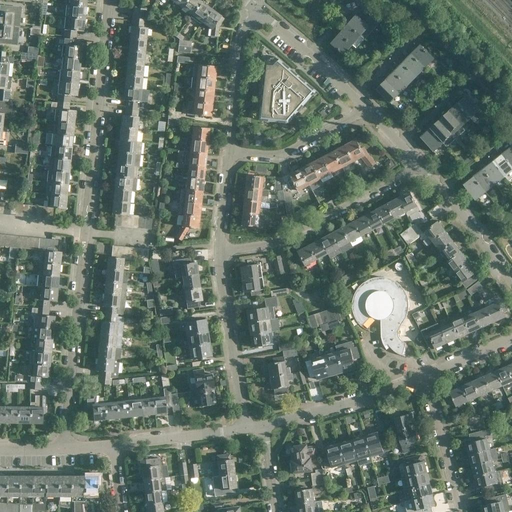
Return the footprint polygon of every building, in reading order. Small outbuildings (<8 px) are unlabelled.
[(182,8),(187,0),(172,0),(172,1),(182,8)] [(192,15),(201,2),(198,0),(187,0),(182,8),(192,15)] [(200,24),(202,23),(211,9),(201,2),(192,15),(192,16),(191,17),(200,24)] [(19,19),(20,7),(6,6),(6,5),(0,4),(0,25),(12,26),(13,19),(19,19)] [(84,19),(85,7),(86,7),(69,5),(66,5),(65,17),(84,19)] [(365,16),(370,10),(367,7),(362,13),(365,16)] [(202,23),(212,30),(211,37),(217,37),(219,26),(221,23),(218,21),(221,16),(211,9),(202,23)] [(369,19),(374,13),(370,10),(365,16),(369,19)] [(357,16),(348,26),(360,36),(365,40),(382,19),(374,13),(369,19),(365,16),(362,13),(358,17),(357,16)] [(65,17),(64,29),(63,36),(76,38),(76,31),(83,32),(84,19),(68,18),(65,17)] [(149,28),(150,19),(145,18),(145,22),(132,20),(132,26),(131,26),(130,38),(146,40),(147,28),(149,28)] [(12,26),(0,25),(0,38),(3,39),(2,45),(15,46),(15,40),(11,39),(12,26)] [(352,46),(360,36),(348,26),(340,35),(352,46)] [(344,55),(352,46),(340,35),(332,44),(344,55)] [(80,59),(82,47),(80,47),(81,41),(57,38),(56,45),(62,46),(61,57),(80,59)] [(129,51),(145,52),(146,40),(130,38),(129,51)] [(412,54),(425,68),(434,59),(420,45),(412,54)] [(127,63),(144,65),(145,52),(129,51),(127,63)] [(416,77),(425,68),(412,54),(403,63),(416,77)] [(0,75),(11,77),(12,64),(13,64),(14,57),(1,56),(0,63),(0,62),(0,75)] [(60,70),(79,71),(80,59),(61,57),(62,58),(61,70),(60,69),(60,70)] [(277,57),(266,61),(260,120),(289,123),(316,91),(298,75),(297,76),(292,72),(293,71),(277,57)] [(126,75),(142,77),(144,65),(127,63),(126,75)] [(408,85),(416,77),(403,63),(394,72),(408,85)] [(214,79),(215,67),(192,64),(191,77),(197,77),(214,79)] [(78,84),(79,71),(60,70),(58,81),(62,81),(62,82),(58,82),(61,82),(78,84)] [(386,81),(399,94),(408,85),(394,72),(386,81)] [(0,95),(10,96),(10,90),(11,77),(0,75),(0,95)] [(125,87),(141,89),(142,77),(126,75),(125,87)] [(213,91),(214,79),(197,77),(196,85),(191,84),(190,89),(196,90),(198,90),(213,91)] [(391,103),(399,94),(386,81),(377,90),(391,103)] [(76,96),(78,84),(61,82),(58,82),(57,94),(57,100),(70,102),(70,95),(76,96)] [(140,102),(141,89),(125,87),(123,100),(127,100),(126,107),(126,110),(138,111),(139,102),(140,102)] [(196,90),(195,102),(212,104),(213,91),(198,90),(196,90)] [(458,104),(471,118),(480,110),(467,95),(458,104)] [(11,115),(13,102),(0,101),(0,126),(2,127),(3,119),(7,119),(7,114),(11,115)] [(195,102),(194,102),(188,101),(187,114),(195,115),(210,116),(212,104),(195,102)] [(69,104),(56,103),(51,102),(51,109),(55,109),(54,121),(74,123),(75,111),(69,110),(69,104)] [(462,127),(471,118),(458,104),(449,112),(462,127)] [(138,111),(126,110),(125,116),(122,115),(121,128),(137,129),(142,130),(142,124),(137,123),(138,117),(137,117),(138,111)] [(168,118),(180,120),(181,113),(169,111),(168,118)] [(455,138),(464,129),(462,127),(449,112),(440,121),(455,138)] [(57,134),(73,135),(74,123),(54,121),(53,133),(57,134)] [(446,146),(455,138),(440,121),(430,129),(443,143),(446,146)] [(191,140),(208,141),(209,129),(193,127),(191,140)] [(120,140),(136,141),(137,129),(121,128),(120,140)] [(434,152),(443,143),(430,129),(421,137),(434,152)] [(55,146),(72,148),(73,135),(57,134),(55,146)] [(140,155),(142,143),(142,142),(136,141),(120,140),(119,152),(140,155)] [(190,152),(206,154),(208,141),(191,140),(190,152)] [(349,154),(353,161),(361,157),(370,168),(375,163),(367,154),(367,153),(365,154),(362,147),(361,148),(356,140),(345,146),(349,154)] [(15,153),(27,154),(28,145),(15,144),(15,153)] [(54,158),(70,160),(72,148),(55,146),(54,158)] [(342,167),(353,161),(349,154),(345,146),(334,152),(342,167)] [(511,146),(502,154),(511,165),(511,146)] [(133,166),(139,167),(140,155),(119,152),(117,165),(133,166)] [(189,165),(205,167),(206,154),(190,152),(189,165)] [(331,173),(342,167),(334,152),(323,158),(324,160),(331,173)] [(511,165),(502,154),(495,159),(493,162),(504,176),(511,170),(511,165)] [(53,171),(69,172),(70,160),(54,158),(53,171)] [(320,179),(331,173),(324,160),(323,158),(312,164),(320,179)] [(493,162),(483,169),(495,184),(504,176),(493,162)] [(309,185),(320,179),(312,164),(301,170),(309,185)] [(132,178),(133,166),(117,165),(116,177),(132,178)] [(187,177),(203,179),(205,167),(189,165),(187,177)] [(495,184),(483,169),(473,177),(485,192),(495,184)] [(298,191),(309,185),(301,170),(290,175),(289,175),(282,178),(284,190),(287,189),(288,192),(291,191),(292,192),(298,191)] [(68,185),(69,172),(53,171),(52,183),(68,185)] [(247,188),(263,190),(264,177),(248,175),(247,188)] [(132,178),(135,179),(132,178),(116,177),(115,189),(131,191),(136,191),(136,186),(131,186),(132,178)] [(186,189),(202,191),(203,179),(187,177),(186,189)] [(284,191),(284,190),(282,178),(282,177),(281,178),(276,178),(275,178),(274,191),(277,191),(278,191),(284,191)] [(485,192),(473,177),(463,185),(475,200),(485,192)] [(50,195),(67,197),(68,185),(52,183),(50,195)] [(245,201),(261,202),(263,190),(247,188),(245,201)] [(115,189),(113,201),(129,203),(131,191),(115,189)] [(184,202),(201,204),(202,191),(186,189),(184,202)] [(285,197),(292,196),(292,192),(291,191),(288,192),(287,189),(284,190),(284,191),(285,197)] [(399,198),(406,212),(418,206),(410,192),(399,198)] [(65,209),(67,197),(50,195),(49,208),(55,208),(65,209)] [(286,205),(293,204),(292,196),(285,197),(285,202),(286,205)] [(388,204),(395,218),(406,212),(399,198),(388,204)] [(129,203),(113,201),(112,214),(116,214),(122,215),(128,215),(129,203)] [(263,203),(261,202),(245,201),(244,213),(260,215),(261,208),(262,208),(270,209),(282,206),(282,205),(270,203),(263,202),(263,203)] [(183,214),(199,216),(201,204),(184,202),(183,214)] [(384,224),(395,218),(388,204),(376,210),(384,224)] [(373,230),(384,224),(376,210),(365,216),(373,230)] [(259,227),(260,215),(244,213),(243,226),(259,227)] [(198,229),(199,216),(183,214),(182,227),(175,237),(181,241),(190,228),(198,229)] [(373,230),(365,216),(354,222),(362,236),(373,230)] [(353,246),(360,243),(364,240),(362,236),(354,222),(343,228),(353,246)] [(433,242),(446,232),(438,222),(425,231),(425,232),(422,234),(418,229),(408,237),(412,241),(420,236),(424,241),(423,242),(427,247),(433,242)] [(408,237),(418,229),(415,224),(404,232),(408,237)] [(343,228),(332,234),(339,248),(342,252),(353,246),(343,228)] [(412,241),(408,237),(404,232),(400,235),(408,245),(412,241)] [(446,232),(433,242),(441,252),(453,242),(446,232)] [(321,240),(328,254),(339,248),(332,234),(321,240)] [(317,260),(328,254),(321,240),(310,246),(317,260)] [(448,262),(461,252),(453,242),(441,252),(440,254),(443,257),(444,257),(448,262)] [(317,260),(310,246),(298,252),(306,266),(317,260)] [(142,249),(140,261),(147,262),(149,249),(142,249)] [(45,251),(44,263),(60,265),(61,252),(51,251),(45,251)] [(456,272),(469,262),(461,252),(448,262),(449,263),(448,264),(450,267),(452,267),(446,272),(449,277),(456,272)] [(117,258),(111,257),(108,257),(107,269),(123,271),(124,259),(124,258),(122,258),(117,258)] [(282,257),(274,258),(278,276),(286,274),(282,257)] [(163,265),(162,258),(150,260),(151,267),(163,265)] [(182,278),(198,275),(196,262),(180,265),(182,278)] [(476,272),(469,262),(456,272),(464,282),(461,284),(465,289),(476,280),(472,275),(476,272)] [(59,277),(60,265),(44,263),(40,263),(38,275),(59,277)] [(402,264),(402,263),(401,263),(400,263),(399,263),(398,263),(397,264),(396,264),(396,265),(395,266),(395,267),(395,268),(396,268),(396,269),(396,270),(397,270),(398,270),(399,271),(400,271),(401,271),(401,270),(402,270),(402,269),(403,269),(403,268),(403,267),(403,266),(403,265),(402,264)] [(243,280),(263,277),(261,264),(241,268),(243,280)] [(107,269),(106,282),(122,283),(123,271),(107,269)] [(59,277),(38,275),(37,287),(41,288),(58,289),(59,277)] [(184,290),(200,287),(198,275),(182,278),(184,290)] [(263,277),(243,280),(245,293),(261,290),(265,290),(263,277)] [(355,294),(354,296),(354,297),(353,300),(353,301),(352,303),(352,305),(352,307),(352,309),(353,310),(353,312),(354,315),(354,316),(355,318),(356,319),(357,321),(357,322),(359,324),(360,326),(362,327),(373,315),(376,317),(381,318),(381,335),(381,336),(381,337),(381,338),(382,340),(383,342),(383,344),(384,346),(385,347),(386,349),(390,347),(391,349),(392,350),(394,352),(395,352),(396,353),(398,354),(400,355),(402,356),(405,356),(403,355),(406,343),(405,343),(404,342),(403,342),(402,342),(402,341),(401,340),(400,339),(400,338),(399,338),(399,337),(399,336),(398,335),(398,333),(399,331),(399,329),(400,328),(400,327),(401,327),(405,320),(406,318),(406,317),(407,316),(407,314),(408,313),(408,311),(408,309),(409,308),(409,306),(409,305),(409,303),(408,301),(408,300),(408,298),(407,296),(406,294),(405,291),(403,289),(402,288),(401,286),(399,285),(398,284),(397,283),(395,282),(394,281),(392,280),(390,279),(387,278),(385,278),(383,278),(381,278),(379,278),(376,278),(374,278),(372,279),(369,280),(367,281),(366,282),(364,283),(363,284),(361,285),(360,287),(359,288),(357,289),(356,291),(356,292),(355,294)] [(126,284),(122,283),(106,282),(104,294),(125,296),(126,284)] [(481,287),(478,283),(467,291),(470,295),(481,287)] [(321,295),(333,289),(330,284),(319,290),(321,295)] [(41,288),(37,287),(36,300),(37,300),(36,307),(49,308),(49,301),(56,302),(58,289),(41,288)] [(200,287),(184,290),(186,303),(202,300),(200,287)] [(288,289),(271,292),(272,298),(277,298),(289,296),(288,289)] [(124,308),(125,296),(104,294),(103,306),(106,307),(106,312),(122,314),(123,308),(124,308)] [(248,311),(250,323),(275,319),(273,307),(278,306),(277,298),(272,298),(265,299),(267,308),(248,311)] [(419,303),(422,309),(427,306),(424,300),(419,303)] [(487,308),(493,323),(505,318),(498,303),(487,308)] [(338,307),(342,320),(348,319),(344,306),(338,307)] [(336,322),(342,320),(338,307),(332,309),(336,322)] [(53,328),(55,316),(48,315),(48,309),(32,308),(31,314),(34,317),(34,322),(34,326),(37,327),(53,328)] [(173,314),(172,308),(160,310),(161,316),(173,314)] [(482,328),(493,323),(487,308),(475,314),(482,328)] [(330,324),(336,322),(332,309),(327,311),(330,324)] [(324,325),(330,324),(327,311),(321,313),(324,325)] [(318,327),(324,325),(321,313),(314,315),(318,327)] [(470,333),(482,328),(475,314),(464,319),(470,333)] [(100,333),(122,336),(124,323),(123,323),(123,317),(118,316),(105,315),(105,321),(102,321),(100,333)] [(312,329),(318,327),(314,315),(308,316),(312,329)] [(187,335),(207,331),(205,319),(185,322),(187,335)] [(252,335),(273,332),(277,331),(275,319),(250,323),(251,328),(252,335)] [(459,339),(470,333),(464,319),(452,324),(459,339)] [(447,344),(459,339),(452,324),(441,329),(447,344)] [(37,327),(37,328),(36,339),(52,341),(53,328),(37,327)] [(447,344),(441,329),(429,334),(436,349),(447,344)] [(189,347),(209,344),(207,331),(187,335),(189,347)] [(273,332),(252,335),(254,348),(275,344),(273,332)] [(99,346),(115,347),(121,348),(122,336),(100,333),(99,346)] [(35,352),(51,353),(52,341),(36,339),(35,352)] [(354,348),(352,341),(336,346),(338,353),(343,372),(356,368),(353,359),(359,357),(356,348),(354,348)] [(280,345),(281,351),(284,351),(292,350),(291,343),(280,345)] [(209,344),(189,347),(191,359),(211,356),(209,344)] [(121,348),(115,347),(99,346),(98,358),(114,359),(119,360),(120,360),(121,348)] [(298,349),(292,350),(284,351),(285,358),(299,355),(298,349)] [(50,366),(51,353),(35,352),(33,364),(50,366)] [(338,353),(325,357),(330,376),(343,372),(338,353)] [(286,368),(285,362),(285,357),(273,359),(274,363),(269,364),(271,377),(291,374),(290,368),(286,368)] [(330,376),(325,357),(306,362),(309,372),(315,370),(317,379),(330,376)] [(99,377),(111,378),(117,377),(119,360),(114,359),(98,358),(96,371),(100,371),(99,377)] [(48,378),(50,366),(33,364),(29,364),(28,376),(29,376),(21,376),(21,375),(17,374),(17,376),(15,376),(14,382),(28,382),(41,384),(41,377),(48,378)] [(177,364),(166,366),(167,372),(178,371),(177,364)] [(502,386),(511,381),(511,376),(507,366),(496,372),(502,386)] [(193,391),(214,388),(212,374),(205,376),(204,370),(193,371),(195,384),(189,385),(190,391),(193,391)] [(307,385),(305,378),(303,372),(297,374),(300,387),(307,385)] [(484,377),(491,391),(502,386),(496,372),(484,377)] [(288,393),(287,387),(289,387),(288,381),(293,380),(292,374),(291,374),(271,377),(273,390),(274,390),(275,395),(288,393)] [(170,387),(168,375),(161,375),(163,388),(170,387)] [(473,382),(479,397),(491,391),(484,377),(473,382)] [(468,402),(479,397),(473,382),(461,387),(468,402)] [(18,389),(18,385),(6,385),(6,393),(15,393),(15,389),(18,389)] [(468,402),(461,387),(450,393),(456,407),(468,402)] [(217,404),(215,396),(214,388),(193,391),(194,398),(198,398),(200,407),(217,404)] [(180,412),(178,394),(171,395),(173,413),(180,412)] [(45,414),(45,399),(45,396),(35,396),(35,407),(30,407),(30,423),(43,423),(43,414),(45,414)] [(104,404),(105,404),(104,398),(99,398),(99,396),(94,396),(94,399),(87,400),(87,406),(92,405),(94,421),(106,420),(104,404)] [(153,399),(155,415),(167,413),(166,397),(153,399)] [(143,416),(155,415),(153,399),(141,400),(143,416)] [(131,417),(143,416),(141,400),(129,401),(131,417)] [(116,403),(118,419),(131,417),(129,401),(116,403)] [(104,404),(106,420),(118,419),(116,403),(105,404),(104,404)] [(6,407),(5,423),(18,423),(18,407),(6,407)] [(18,407),(18,423),(30,423),(30,407),(18,407)] [(399,434),(415,430),(413,422),(410,422),(408,415),(395,418),(399,434)] [(469,425),(481,422),(482,422),(480,416),(468,419),(469,425)] [(481,422),(469,425),(470,431),(483,428),(481,422)] [(470,455),(489,450),(486,436),(491,435),(490,429),(469,434),(471,443),(467,444),(470,455)] [(415,430),(399,434),(398,434),(403,453),(412,451),(411,445),(418,443),(415,430)] [(365,436),(371,456),(390,450),(387,441),(384,441),(382,434),(379,435),(378,433),(365,436)] [(359,464),(372,461),(371,456),(365,436),(352,440),(358,460),(359,464)] [(345,463),(358,460),(352,440),(339,444),(345,463)] [(326,469),(345,463),(339,444),(326,448),(329,457),(323,459),(326,469)] [(292,462),(311,459),(319,458),(317,447),(308,448),(307,446),(295,447),(296,453),(291,453),(292,462)] [(472,466),(492,461),(489,450),(470,455),(472,466)] [(162,478),(160,466),(159,458),(149,460),(149,459),(140,460),(143,481),(162,478)] [(311,459),(292,462),(294,473),(313,470),(311,459)] [(220,477),(234,475),(232,460),(218,462),(219,476),(220,477)] [(407,478),(426,473),(423,462),(411,465),(409,460),(403,461),(407,478)] [(475,477),(494,472),(492,461),(472,466),(475,477)] [(187,474),(185,463),(179,463),(180,475),(187,474)] [(190,476),(198,475),(196,463),(189,464),(190,476)] [(500,471),(494,472),(475,477),(478,488),(483,487),(484,492),(504,487),(500,471)] [(410,489),(429,484),(426,473),(407,478),(402,479),(405,490),(410,489)] [(181,488),(188,488),(187,474),(180,475),(181,488)] [(235,488),(234,475),(220,477),(219,476),(213,477),(214,483),(220,482),(221,490),(235,488)] [(100,511),(97,497),(97,477),(0,476),(0,511),(31,511),(32,505),(19,505),(19,497),(30,497),(58,497),(58,504),(71,506),(71,501),(74,501),(74,511),(100,511)] [(377,479),(379,485),(390,482),(388,476),(377,479)] [(144,493),(160,491),(166,490),(164,478),(162,478),(143,481),(144,493)] [(432,495),(429,484),(410,489),(405,490),(404,491),(406,501),(413,500),(432,495)] [(370,498),(377,497),(376,492),(378,491),(377,486),(368,488),(370,498)] [(298,504),(314,502),(313,489),(296,491),(298,504)] [(146,505),(161,503),(160,491),(144,493),(146,505)] [(432,495),(413,500),(416,511),(435,506),(432,495)] [(377,497),(370,498),(372,505),(378,504),(377,497)] [(483,511),(503,511),(501,499),(486,502),(486,505),(482,506),(483,511)] [(315,511),(314,502),(298,504),(298,511),(315,511)] [(146,511),(162,511),(161,503),(146,505),(146,511)]
